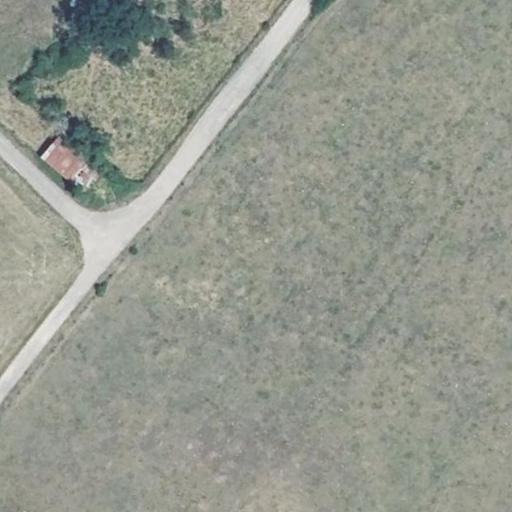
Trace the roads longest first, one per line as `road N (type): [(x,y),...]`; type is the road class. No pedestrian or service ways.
road 1 (track): [(108,235),(302,0)]
road 2 (track): [(0,393),(108,235)]
road 3 (track): [(108,235),(0,146)]
